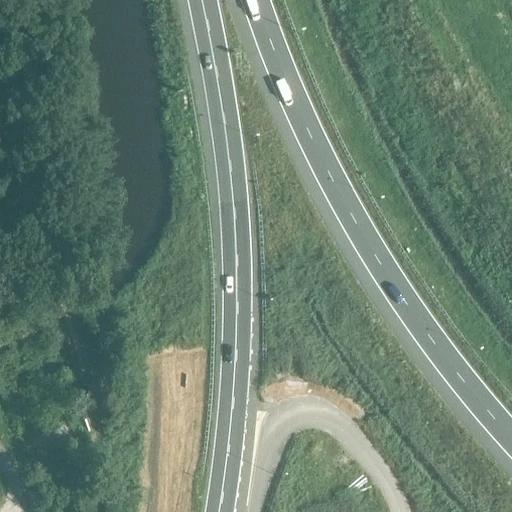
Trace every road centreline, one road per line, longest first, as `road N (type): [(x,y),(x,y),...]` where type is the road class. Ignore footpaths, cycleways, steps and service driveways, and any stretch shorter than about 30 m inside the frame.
road 1 (motorway): [(200,0),(239,265),(242,330),(225,511)]
road 2 (motorway): [(253,0),(326,173),(367,244),(420,328),(511,440)]
road 3 (unknown): [(0,126),(100,440),(100,511)]
